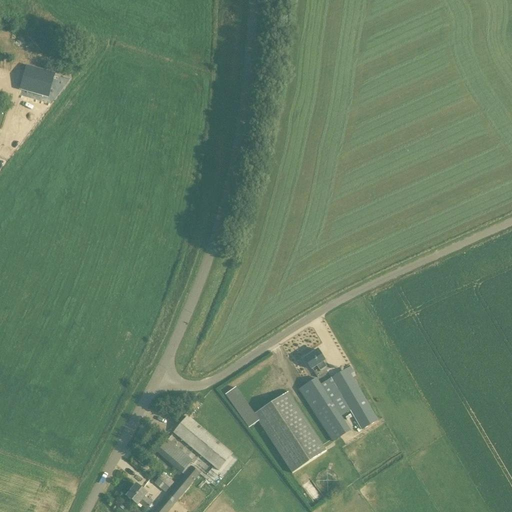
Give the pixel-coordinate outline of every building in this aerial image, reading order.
[(23,76),(19,90),(37,95),(48,99),(56,74),(26,66),(23,76)] [(311,370),(317,366),(320,371),(326,367),(323,362),(325,361),(318,350),(310,355),(309,354),(304,357),(305,358),(304,359),(311,370)] [(349,368),(321,384),(316,378),(306,385),(298,390),(333,443),(340,438),(351,431),(341,417),(350,411),(361,431),(378,421),(351,374),(354,372),(350,367),(349,368)] [(287,392),(253,414),(291,474),(325,452),(287,392)] [(233,454),(187,416),(181,424),(173,433),(218,471),(232,455),(233,454)] [(203,476),(200,474),(189,465),(192,461),(168,439),(156,453),(163,458),(181,474),(182,474),(184,475),(152,511),(168,511),(176,503),(181,496),(197,477),(200,480),(203,476)] [(154,483),(165,492),(175,480),(172,478),(174,476),(166,470),(154,483)] [(126,497),(137,505),(140,508),(142,506),(147,510),(152,504),(144,497),(147,493),(136,485),(126,497)] [(181,496),(176,503),(182,508),(187,501),(181,496)]
